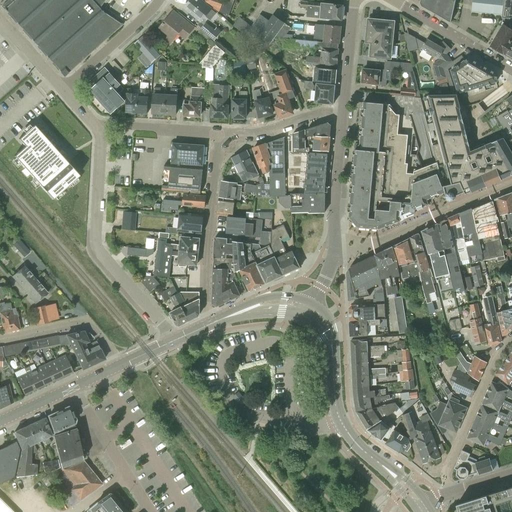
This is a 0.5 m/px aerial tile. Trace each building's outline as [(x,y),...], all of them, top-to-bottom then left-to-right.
[(15,0),(5,10),(32,40),(42,31),(27,14),(33,9),(24,0),(15,0)] [(24,0),(33,9),(27,14),(42,31),(32,40),(58,73),(70,73),(123,25),(123,24),(122,24),(106,14),(101,9),(106,0),(24,0)] [(197,0),(190,0),(184,8),(201,22),(211,11),(198,0),(197,0)] [(209,0),(208,5),(219,13),(223,0),(222,0),(209,0)] [(225,0),(220,14),(228,17),(234,1),(232,0),(225,0)] [(422,7),(451,24),(455,0),(420,0),(420,3),(422,7)] [(511,0),(473,0),(472,11),(472,14),(503,18),(511,18),(511,0)] [(301,2),(300,9),(308,10),(308,9),(308,3),(301,2)] [(320,19),(341,21),(343,6),(342,6),(308,3),(308,9),(307,18),(320,19)] [(251,26),(244,35),(265,51),(270,44),(259,36),(273,16),(269,21),(260,14),(251,26)] [(285,24),(273,16),(259,36),(270,44),(276,36),(285,24)] [(168,17),(159,27),(173,40),(178,34),(185,39),(193,29),(182,20),(178,25),(168,17)] [(232,26),(244,35),(251,26),(239,17),(232,26)] [(394,22),(368,20),(366,43),(372,43),(370,57),(391,59),(394,22)] [(206,23),(200,30),(209,38),(214,42),(222,33),(217,28),(215,30),(206,23)] [(290,28),(285,24),(276,36),(281,40),(290,28)] [(326,25),(324,42),(324,43),(339,44),(341,26),(326,25)] [(511,25),(509,30),(503,26),(491,47),(511,59),(511,25)] [(208,41),(206,44),(210,47),(214,42),(200,31),(198,33),(208,41)] [(401,35),(402,42),(408,41),(409,51),(419,49),(417,33),(401,35)] [(324,43),(324,42),(284,39),(283,48),(296,49),(296,46),(323,48),(322,57),(307,56),(307,60),(301,60),(300,65),(337,68),(339,50),(338,50),(339,44),(324,43)] [(432,65),(433,68),(447,55),(451,50),(443,42),(438,47),(426,40),(420,51),(434,58),(435,56),(440,59),(432,65)] [(250,48),(257,54),(260,49),(253,44),(250,48)] [(202,68),(212,69),(225,53),(215,45),(199,64),(202,68)] [(152,46),(143,54),(152,63),(160,56),(152,46)] [(451,63),(444,68),(451,93),(455,92),(449,72),(448,70),(464,59),(462,55),(452,62),(451,63)] [(469,58),(451,70),(457,91),(465,89),(466,92),(497,82),(497,81),(497,80),(497,75),(473,61),(469,58)] [(245,61),(236,62),(238,79),(247,78),(245,61)] [(165,71),(166,62),(158,62),(157,71),(165,71)] [(408,72),(408,73),(415,71),(414,64),(399,63),(399,71),(408,72)] [(119,84),(105,68),(86,86),(111,114),(124,101),(118,95),(124,90),(123,88),(133,79),(130,75),(119,84)] [(315,68),(313,82),(335,84),(337,70),(315,68)] [(271,99),(279,119),(291,115),(292,111),(289,102),(290,102),(289,100),(297,97),(287,70),(274,75),(280,90),(269,93),(271,99)] [(372,86),(386,87),(386,81),(383,80),(384,72),(364,70),(363,72),(362,73),(362,76),(363,77),(362,83),(372,84),(372,86)] [(415,71),(408,73),(407,88),(401,88),(400,96),(418,98),(418,94),(419,94),(415,71)] [(314,82),(305,81),(304,89),(312,90),(314,89),(317,89),(315,103),(333,105),(335,86),(317,85),(314,84),(314,82)] [(446,82),(439,84),(441,92),(449,90),(446,82)] [(227,118),(228,106),(229,85),(219,84),(219,85),(213,84),(212,97),(212,105),(211,117),(213,117),(215,119),(218,119),(218,117),(227,118)] [(254,102),(256,109),(258,108),(260,117),(265,116),(267,117),(270,116),(271,114),(273,114),(269,99),(262,100),(258,86),(252,87),(253,91),(251,91),(254,102)] [(191,101),(185,100),(184,115),(185,115),(186,117),(191,117),(192,116),(200,116),(200,104),(203,105),(204,88),(191,87),(191,97),(191,101)] [(126,111),(136,112),(138,89),(127,88),(126,111)] [(152,114),(164,114),(165,95),(160,95),(160,88),(154,88),(153,95),(152,114)] [(138,89),(136,112),(148,113),(149,98),(149,90),(138,89)] [(176,115),(177,96),(178,89),(171,89),(170,96),(165,95),(164,114),(176,115)] [(233,101),(232,118),(245,119),(245,108),(248,108),(247,92),(240,92),(239,101),(233,101)] [(457,95),(428,95),(431,107),(429,108),(431,116),(433,115),(441,144),(432,146),(436,163),(442,184),(444,193),(448,200),(465,192),(466,194),(472,193),(511,175),(511,152),(503,138),(471,151),(461,109),(457,95)] [(355,150),(349,218),(358,228),(379,230),(401,221),(401,220),(415,214),(414,210),(428,204),(427,199),(444,193),(442,184),(436,163),(423,168),(418,155),(407,154),(409,135),(399,134),(401,115),(398,115),(391,108),(391,105),(364,103),(360,150),(355,150)] [(511,142),(511,118),(510,114),(508,111),(497,117),(507,134),(511,142)] [(307,136),(309,137),(309,136),(330,138),(331,125),(328,123),(307,129),(307,136)] [(24,147),(13,157),(52,200),(79,176),(34,125),(18,140),(24,147)] [(293,135),(293,153),(310,152),(309,148),(305,148),(305,131),(293,135)] [(309,136),(309,137),(309,141),(314,141),(313,151),(329,152),(330,138),(309,136)] [(285,138),(267,144),(269,150),(270,172),(270,186),(271,197),(286,197),(285,138)] [(173,144),(171,164),(203,166),(204,146),(173,144)] [(267,144),(253,148),(260,168),(261,168),(264,174),(270,172),(269,150),(267,144)] [(232,158),(243,182),(259,176),(247,151),(232,158)] [(308,153),(307,163),(327,164),(328,155),(308,153)] [(307,163),(306,173),(326,174),(327,164),(307,163)] [(163,165),(162,178),(201,181),(202,168),(163,165)] [(306,173),(305,182),(326,184),(326,174),(306,173)] [(201,181),(162,178),(161,191),(200,194),(201,181)] [(220,197),(235,199),(240,200),(242,186),(236,185),(237,184),(222,182),(220,197)] [(305,182),(305,193),(325,194),(326,184),(305,182)] [(256,186),(256,193),(256,198),(260,198),(270,198),(270,197),(271,197),(270,186),(264,186),(264,183),(257,185),(256,186)] [(245,192),(256,193),(256,186),(246,184),(245,192)] [(166,204),(183,206),(204,207),(205,196),(184,194),(183,200),(167,199),(166,204)] [(291,197),(292,213),(309,213),(309,214),(323,213),(324,213),(325,195),(305,195),(291,195),(291,197)] [(508,228),(511,227),(508,213),(509,213),(505,197),(495,200),(504,238),(510,237),(508,228)] [(258,217),(258,218),(272,219),(273,213),(260,212),(260,202),(271,202),(270,198),(260,198),(260,199),(254,198),(254,202),(255,202),(254,217),(258,217)] [(218,214),(232,216),(234,201),(219,199),(218,214)] [(482,261),(484,261),(497,258),(498,261),(505,260),(504,256),(496,218),(497,217),(493,201),(493,200),(483,204),(472,210),(482,261)] [(246,217),(258,218),(258,217),(254,217),(255,202),(254,202),(253,213),(246,212),(246,217)] [(472,210),(460,215),(460,216),(469,260),(470,264),(482,261),(472,210)] [(124,230),(138,230),(138,211),(124,211),(124,230)] [(179,231),(200,234),(201,234),(203,216),(180,213),(179,228),(166,227),(166,233),(178,234),(179,231)] [(448,219),(458,262),(463,261),(469,260),(460,216),(460,215),(460,214),(448,219)] [(263,220),(227,217),(226,234),(240,235),(240,237),(262,238),(263,220)] [(438,225),(450,277),(451,277),(454,291),(459,290),(460,292),(465,291),(448,219),(438,225)] [(272,230),(271,249),(284,275),(300,268),(292,251),(287,254),(281,241),(289,237),(284,225),(272,230)] [(437,280),(450,277),(438,225),(422,232),(429,253),(431,260),(436,278),(437,280)] [(420,273),(423,289),(425,295),(427,303),(432,302),(429,294),(436,292),(431,277),(432,277),(430,269),(419,234),(410,238),(420,273)] [(187,252),(198,252),(198,247),(200,246),(201,241),(199,240),(199,239),(181,237),(181,245),(167,243),(166,244),(171,244),(171,245),(171,247),(172,247),(172,251),(181,252),(180,253),(187,253),(187,252)] [(234,250),(233,241),(231,239),(228,239),(215,237),(214,248),(234,250)] [(156,256),(154,276),(169,277),(172,256),(172,251),(172,247),(171,247),(171,245),(166,244),(166,239),(159,238),(157,256),(156,256)] [(421,282),(423,289),(420,273),(410,238),(394,246),(400,267),(402,279),(408,278),(414,276),(416,276),(417,282),(421,281),(421,282)] [(26,257),(32,252),(20,239),(14,245),(26,257)] [(252,244),(233,241),(234,250),(234,259),(235,282),(238,280),(235,275),(235,272),(240,270),(250,291),(266,284),(251,252),(252,244)] [(259,245),(252,244),(251,252),(266,284),(284,275),(271,249),(269,246),(262,250),(259,245)] [(392,247),(375,256),(379,269),(379,279),(382,285),(382,283),(381,279),(385,278),(387,295),(388,295),(389,295),(396,294),(398,293),(395,277),(400,276),(397,261),(392,247)] [(214,258),(234,259),(234,250),(214,248),(214,258)] [(172,251),(172,256),(179,257),(178,267),(186,267),(187,264),(197,265),(197,264),(198,263),(199,259),(197,258),(198,252),(187,252),(187,253),(180,253),(181,252),(172,251)] [(349,309),(350,321),(387,319),(387,318),(385,318),(382,285),(379,279),(379,269),(375,256),(350,268),(347,272),(349,300),(370,296),(367,290),(377,285),(377,286),(374,289),(374,291),(374,299),(373,299),(373,304),(366,305),(352,306),(349,309)] [(234,259),(214,258),(214,261),(212,304),(216,307),(240,296),(234,282),(235,282),(234,259)] [(471,267),(476,287),(484,285),(479,265),(471,267)] [(12,277),(23,291),(36,280),(24,266),(12,277)] [(140,281),(146,288),(156,280),(153,277),(146,276),(140,281)] [(470,277),(463,278),(465,291),(472,289),(470,277)] [(36,280),(23,291),(35,304),(47,293),(36,280)] [(156,280),(146,288),(150,293),(160,285),(156,280)] [(174,295),(177,293),(174,286),(160,293),(164,301),(170,298),(176,310),(170,313),(169,316),(171,320),(174,320),(176,325),(179,326),(189,321),(182,307),(181,308),(174,295)] [(511,329),(508,311),(507,311),(502,286),(496,288),(498,297),(500,299),(503,312),(498,313),(503,336),(506,335),(511,329)] [(177,293),(174,295),(181,308),(182,307),(189,321),(198,317),(200,314),(200,299),(200,292),(182,292),(180,293),(178,294),(177,293)] [(402,296),(397,297),(393,298),(399,334),(407,333),(402,296)] [(503,342),(493,297),(484,299),(489,325),(485,326),(490,347),(503,342)] [(0,315),(4,333),(20,329),(15,308),(11,309),(10,304),(4,305),(4,303),(0,303),(0,315)] [(469,321),(475,344),(486,341),(481,319),(477,303),(469,305),(473,320),(469,321)] [(48,305),(33,308),(37,326),(52,322),(52,321),(48,306),(48,305)] [(387,319),(350,321),(351,337),(368,336),(367,326),(380,325),(380,324),(387,324),(387,319)] [(459,319),(448,321),(451,332),(462,329),(459,319)] [(86,347),(84,343),(91,340),(88,334),(85,336),(83,332),(66,335),(75,355),(76,354),(83,370),(94,365),(87,350),(88,350),(86,347)] [(58,335),(48,338),(50,346),(60,344),(58,335)] [(48,338),(37,340),(39,349),(50,346),(48,338)] [(37,340),(27,342),(29,351),(39,349),(37,340)] [(351,340),(351,353),(387,351),(386,346),(367,346),(367,340),(351,340)] [(89,346),(86,347),(88,350),(87,350),(94,365),(104,360),(96,341),(88,345),(89,346)] [(27,342),(16,344),(17,353),(29,351),(27,342)] [(17,353),(16,344),(4,347),(5,355),(17,353)] [(402,358),(403,361),(410,361),(409,349),(397,350),(398,358),(402,358)] [(351,353),(352,364),(368,363),(368,357),(387,356),(387,351),(351,353)] [(474,357),(471,364),(466,362),(461,353),(456,356),(467,373),(469,375),(478,381),(486,364),(474,357)] [(66,356),(56,361),(63,376),(73,372),(66,356)] [(511,365),(506,360),(496,374),(496,375),(508,384),(510,385),(511,384),(511,385),(511,370),(509,368),(511,365)] [(56,361),(46,365),(54,381),(63,376),(56,361)] [(405,371),(405,372),(411,371),(411,370),(412,370),(411,361),(410,361),(403,361),(403,362),(401,362),(402,365),(397,365),(398,371),(405,371)] [(352,364),(353,376),(388,373),(388,368),(368,369),(368,363),(352,364)] [(46,365),(37,369),(44,385),(54,381),(46,365)] [(29,367),(25,369),(34,390),(44,385),(37,369),(31,372),(29,367)] [(34,390),(25,369),(24,369),(26,374),(17,378),(24,394),(34,390)] [(450,381),(455,384),(452,389),(470,397),(473,391),(474,391),(476,387),(467,383),(469,377),(455,371),(450,381)] [(353,376),(354,388),(369,387),(369,379),(386,378),(386,374),(388,373),(353,376)] [(414,381),(404,382),(405,390),(415,389),(414,381)] [(491,382),(487,393),(503,400),(505,396),(511,399),(511,392),(498,382),(496,385),(491,382)] [(8,385),(0,388),(0,395),(1,397),(0,397),(0,398),(0,399),(0,407),(13,402),(11,400),(8,385)] [(354,388),(354,400),(386,395),(385,389),(369,391),(369,387),(354,388)] [(233,397),(241,406),(246,402),(238,393),(233,397)] [(487,393),(482,405),(498,412),(498,411),(501,405),(506,407),(506,408),(509,410),(508,413),(511,414),(511,404),(503,400),(487,393)] [(356,411),(357,412),(372,409),(379,407),(378,402),(382,402),(382,400),(390,399),(389,395),(386,396),(386,395),(354,400),(356,411)] [(468,408),(467,407),(459,404),(460,401),(451,397),(450,400),(449,399),(447,404),(440,401),(436,409),(436,410),(462,421),(468,408)] [(368,430),(375,426),(373,424),(379,420),(399,408),(395,403),(379,407),(372,409),(357,412),(368,430)] [(482,405),(477,416),(493,423),(496,416),(502,419),(501,420),(505,421),(503,425),(508,427),(511,417),(511,414),(508,413),(507,415),(498,411),(498,412),(482,405)] [(70,409),(68,408),(48,416),(54,432),(74,423),(75,420),(70,409)] [(375,426),(368,430),(381,440),(381,439),(385,442),(392,432),(388,429),(389,428),(403,414),(399,408),(379,420),(373,424),(375,426)] [(436,410),(430,413),(442,435),(446,432),(447,430),(456,433),(457,434),(462,421),(436,410)] [(408,438),(409,440),(414,438),(424,464),(431,461),(418,425),(417,425),(412,412),(402,416),(408,438)] [(477,416),(472,427),(488,435),(489,434),(488,434),(491,428),(497,430),(496,431),(500,433),(498,436),(503,438),(504,435),(508,427),(503,425),(502,427),(493,423),(477,416)] [(44,419),(34,423),(42,441),(44,440),(46,445),(50,443),(48,438),(52,436),(44,419)] [(427,422),(418,425),(431,461),(440,458),(427,422)] [(34,423),(24,428),(32,445),(34,444),(42,441),(34,423)] [(488,435),(472,427),(467,439),(484,446),(486,439),(492,442),(491,442),(499,446),(503,438),(498,436),(497,438),(489,434),(488,435)] [(32,445),(24,428),(14,432),(22,450),(16,477),(37,475),(37,464),(31,464),(31,455),(32,445)] [(53,437),(61,468),(63,470),(69,468),(67,466),(83,460),(76,429),(53,437)] [(409,440),(408,438),(408,439),(394,430),(386,443),(399,452),(403,451),(410,442),(409,440)] [(0,483),(14,477),(20,449),(16,442),(0,449),(0,483)] [(478,473),(475,463),(468,460),(470,454),(462,450),(454,469),(457,470),(456,475),(460,479),(464,479),(468,476),(478,473)] [(42,463),(44,473),(53,471),(60,467),(58,460),(42,463)] [(487,460),(475,463),(478,473),(479,475),(493,470),(491,462),(487,460)] [(63,470),(61,468),(53,473),(59,482),(66,495),(65,496),(72,505),(79,500),(79,501),(102,484),(84,462),(69,468),(63,470)] [(511,511),(511,487),(509,488),(505,496),(505,497),(508,496),(510,501),(511,507),(511,511),(498,511),(496,505),(495,500),(497,500),(495,493),(483,497),(456,505),(458,511),(511,511)] [(97,504),(87,511),(124,511),(110,494),(108,494),(97,503),(97,504)]
